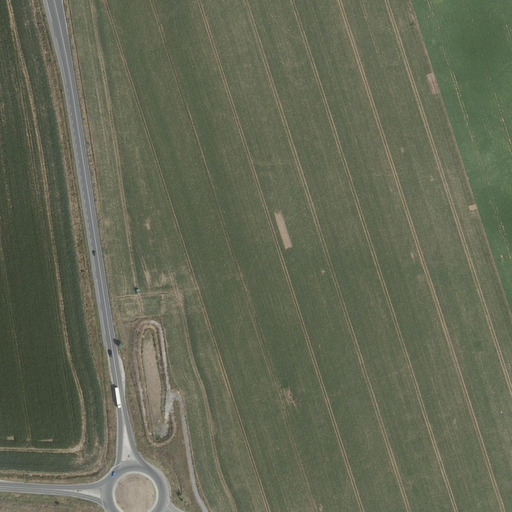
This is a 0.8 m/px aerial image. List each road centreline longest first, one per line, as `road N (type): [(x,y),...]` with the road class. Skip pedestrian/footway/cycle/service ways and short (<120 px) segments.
road 1 (primary): [(121,404),(54,0)]
road 2 (primary): [(430,511),(164,490)]
